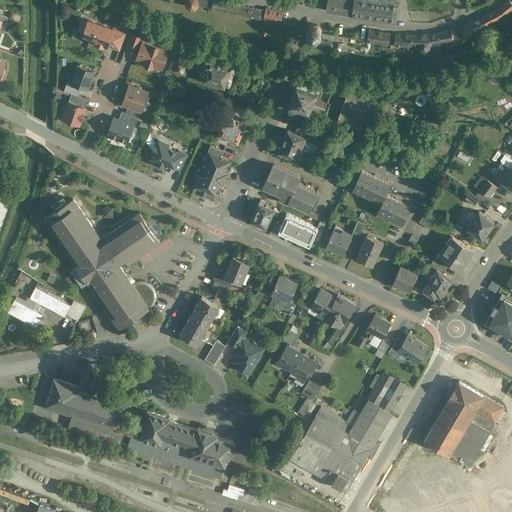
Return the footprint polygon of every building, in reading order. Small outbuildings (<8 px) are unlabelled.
[(227,0),(198,0),(199,0),(199,1),(199,2),(210,6),(237,12),(238,4),(239,4),(239,2),(227,0)] [(327,0),(326,10),(352,14),(354,0),(327,0)] [(367,0),(354,0),(352,14),(365,16),(367,0)] [(394,0),(367,0),(365,16),(391,20),(394,0)] [(508,0),(497,9),(483,16),(487,23),(501,14),(511,7),(511,2),(510,0),(508,0)] [(239,4),(238,4),(237,12),(262,18),(264,9),(239,4)] [(283,11),(266,7),(263,18),(281,22),(282,18),(282,15),(283,11)] [(483,16),(461,26),(464,34),(464,35),(475,29),(487,23),(483,16)] [(112,28),(90,20),(89,20),(88,21),(89,21),(84,33),(91,36),(90,39),(90,40),(97,42),(96,43),(103,45),(104,45),(107,46),(107,45),(113,29),(113,28),(112,28)] [(316,24),(314,23),(313,23),(311,24),(310,24),(309,25),(308,26),(307,27),(307,28),(306,30),(306,31),(306,33),(307,34),(307,35),(308,36),(309,37),(311,38),(312,38),(313,38),(315,38),(316,38),(317,38),(318,37),(319,36),(320,35),(321,33),(321,32),(321,31),(321,29),(321,28),(320,27),(319,26),(318,25),(317,24),(316,24)] [(113,29),(107,45),(119,49),(124,34),(113,29)] [(390,32),(369,29),(367,38),(389,42),(390,32)] [(451,29),(430,33),(430,34),(431,40),(446,38),(453,37),(451,29)] [(430,34),(395,33),(394,43),(402,44),(419,42),(419,44),(419,45),(421,47),(422,48),(424,49),(426,48),(428,47),(429,46),(429,45),(429,44),(429,42),(428,41),(431,40),(430,34)] [(141,38),(131,34),(126,48),(136,52),(141,38)] [(168,50),(143,41),(137,59),(145,62),(144,64),(153,67),(154,65),(162,68),(168,50)] [(224,62),(213,58),(213,59),(205,57),(201,68),(206,70),(203,79),(224,86),(225,85),(226,85),(228,84),(230,80),(228,78),(228,77),(231,68),(229,65),(224,63),(224,62)] [(177,60),(171,58),(167,69),(173,71),(177,60)] [(188,64),(177,60),(173,71),(184,75),(188,64)] [(94,71),(78,65),(71,83),(88,89),(94,71)] [(321,92),(297,83),(289,105),(290,106),(290,108),(291,111),(299,114),(302,112),(303,110),(321,117),(325,107),(313,103),(315,98),(318,99),(321,92)] [(148,91),(130,84),(123,103),(128,105),(141,110),(148,91)] [(373,98),(349,89),(337,120),(362,129),(373,98)] [(88,99),(71,92),(69,100),(86,106),(88,99)] [(86,106),(69,100),(63,117),(80,123),(86,106)] [(141,110),(128,105),(126,112),(138,116),(141,110)] [(126,112),(122,110),(118,119),(133,124),(135,125),(138,116),(126,112)] [(247,120),(227,111),(224,116),(222,115),(219,123),(221,124),(218,132),(238,140),(241,132),(242,132),(247,120)] [(118,119),(114,117),(108,134),(127,141),(133,124),(118,119)] [(308,130),(298,126),(295,132),(306,136),(308,130)] [(295,132),(288,129),(279,151),(295,158),(295,157),(298,159),(300,158),(302,157),(302,156),(303,155),(303,154),(303,153),(303,152),(302,151),(301,150),(300,149),(306,136),(295,132)] [(169,145),(158,139),(152,150),(154,151),(151,157),(157,161),(156,163),(169,170),(172,165),(178,152),(177,152),(168,147),(169,145)] [(223,150),(210,145),(207,152),(209,153),(210,152),(221,157),(223,150)] [(187,154),(178,150),(177,152),(178,152),(172,165),(179,169),(187,154)] [(221,157),(210,152),(209,153),(203,169),(223,178),(226,172),(225,172),(230,161),(221,157)] [(511,159),(504,154),(500,159),(502,160),(499,164),(511,173),(511,159)] [(299,175),(273,164),(263,186),(281,194),(279,198),(288,202),(288,201),(308,210),(309,210),(317,192),(295,182),(299,175)] [(511,173),(499,164),(497,167),(501,169),(496,176),(501,181),(511,188),(511,173)] [(223,178),(203,169),(196,186),(205,190),(216,194),(221,183),(223,178)] [(411,205),(386,194),(391,183),(361,169),(352,189),(381,203),(377,212),(403,224),(411,205)] [(497,186),(486,179),(479,189),(489,197),(497,186)] [(216,194),(205,190),(203,196),(213,201),(216,194)] [(480,198),(470,191),(465,198),(475,205),(480,198)] [(57,209),(68,201),(65,195),(53,203),(57,209)] [(112,238),(101,246),(96,238),(99,236),(73,198),(44,218),(75,262),(78,260),(79,262),(76,264),(88,281),(91,279),(93,282),(90,284),(120,328),(148,308),(147,307),(151,304),(153,300),(154,296),(154,292),(152,288),(149,285),(145,283),(141,282),(136,283),(133,285),(117,263),(125,257),(128,262),(160,240),(140,212),(108,234),(112,238)] [(261,199),(259,202),(253,215),(252,216),(251,217),(250,219),(251,220),(251,221),(252,222),(253,222),(254,223),(255,222),(266,227),(267,227),(271,216),(274,209),(267,206),(269,203),(261,199)] [(104,216),(113,216),(113,206),(103,206),(104,216)] [(494,222),(479,211),(476,215),(475,214),(469,222),(470,223),(467,227),(482,238),(494,222)] [(436,219),(426,212),(419,222),(430,229),(436,219)] [(279,231),(310,246),(318,228),(287,214),(279,231)] [(316,225),(320,227),(315,238),(319,240),(326,223),(319,220),(316,225)] [(364,223),(358,220),(353,231),(359,234),(364,223)] [(340,232),(334,229),(326,245),(334,248),(335,250),(341,253),(343,252),(344,252),(352,234),(342,229),(340,232)] [(384,243),(367,235),(357,256),(373,264),(384,243)] [(472,250),(452,236),(440,254),(440,255),(446,259),(460,268),(472,250)] [(446,259),(440,255),(440,254),(438,253),(434,258),(443,264),(446,259)] [(250,262),(233,255),(225,276),(241,283),(250,262)] [(443,264),(434,258),(430,264),(437,269),(437,268),(443,272),(447,266),(443,264)] [(409,269),(400,266),(399,270),(398,269),(398,271),(393,282),(410,289),(417,274),(408,270),(409,269)] [(443,272),(437,268),(437,269),(434,274),(433,273),(430,278),(423,289),(434,296),(436,293),(441,296),(453,279),(443,272)] [(297,283),(279,275),(272,292),(273,293),(280,295),(276,305),(292,311),(296,301),(291,299),(297,283)] [(225,284),(215,280),(213,287),(218,289),(223,291),(225,284)] [(234,288),(225,284),(223,291),(232,294),(234,288)] [(261,285),(248,307),(255,311),(268,289),(261,285)] [(35,286),(25,304),(14,298),(7,311),(36,327),(43,314),(38,311),(42,304),(60,314),(61,312),(65,315),(66,315),(66,314),(71,305),(35,286)] [(223,291),(218,289),(215,296),(229,302),(232,294),(223,291)] [(335,298),(320,289),(316,296),(310,306),(325,315),(335,298)] [(280,295),(273,293),(268,305),(290,314),(292,311),(276,305),(280,295)] [(316,296),(310,293),(302,307),(308,310),(310,306),(316,296)] [(353,304),(338,295),(335,298),(325,315),(340,325),(353,304)] [(511,298),(505,295),(503,299),(499,297),(486,318),(490,321),(488,324),(511,338),(511,337),(511,298)] [(219,306),(202,296),(196,307),(213,317),(219,306)] [(85,306),(74,300),(71,305),(66,314),(78,320),(85,306)] [(213,317),(196,307),(188,321),(205,331),(213,317)] [(389,324),(375,316),(367,329),(368,329),(366,334),(367,339),(372,337),(375,333),(382,337),(389,324)] [(205,331),(188,321),(180,335),(197,345),(205,331)] [(237,326),(228,341),(237,346),(242,337),(244,338),(248,332),(237,326)] [(338,327),(328,341),(335,346),(339,339),(344,331),(338,327)] [(299,335),(288,329),(282,339),(292,346),(299,335)] [(427,347),(408,334),(404,341),(399,349),(417,361),(427,347)] [(366,340),(361,336),(356,344),(362,348),(366,340)] [(244,338),(242,337),(237,346),(234,351),(232,354),(236,357),(233,361),(239,365),(238,366),(246,371),(249,365),(252,367),(258,358),(256,357),(261,348),(244,338)] [(398,337),(388,352),(394,356),(399,349),(404,341),(398,337)] [(390,341),(384,338),(378,349),(384,352),(390,341)] [(216,340),(205,360),(214,365),(225,346),(216,340)] [(335,346),(328,341),(323,348),(330,353),(335,346)] [(301,355),(287,346),(276,364),(283,368),(287,367),(292,370),(301,355)] [(316,363),(301,355),(292,370),(307,379),(316,363)] [(394,379),(383,372),(368,398),(389,410),(396,399),(397,399),(399,395),(399,393),(403,386),(393,380),(394,379)] [(321,385),(310,378),(302,392),(313,399),(321,385)] [(122,406),(79,392),(81,388),(54,379),(45,406),(72,415),(115,429),(122,406)] [(451,394),(424,439),(449,454),(470,419),(475,410),(495,422),(504,407),(459,381),(456,385),(453,383),(448,392),(451,394)] [(354,408),(346,421),(321,406),(301,440),(292,455),(290,459),(346,492),(367,455),(371,457),(379,444),(375,442),(393,412),(389,410),(368,398),(360,412),(354,408)] [(495,422),(475,410),(470,419),(490,431),(490,430),(495,422)] [(197,430),(169,421),(170,418),(149,411),(140,438),(225,466),(225,465),(228,463),(229,460),(228,457),(233,442),(217,437),(218,434),(212,432),(212,431),(211,428),(209,428),(207,427),(205,428),(204,429),(198,427),(197,430)] [(115,429),(72,415),(68,426),(120,443),(124,432),(115,429)] [(490,431),(470,419),(449,454),(456,458),(456,457),(469,465),(470,465),(490,431),(490,430),(490,431)] [(225,466),(140,438),(131,435),(127,447),(221,478),(225,466)] [(292,435),(283,450),(292,455),(301,440),(292,435)] [(233,474),(231,479),(257,487),(259,482),(233,474)] [(245,489),(229,484),(228,489),(224,488),(222,494),(237,499),(239,493),(243,494),(245,489)] [(261,491),(249,487),(247,493),(259,497),(261,491)]
